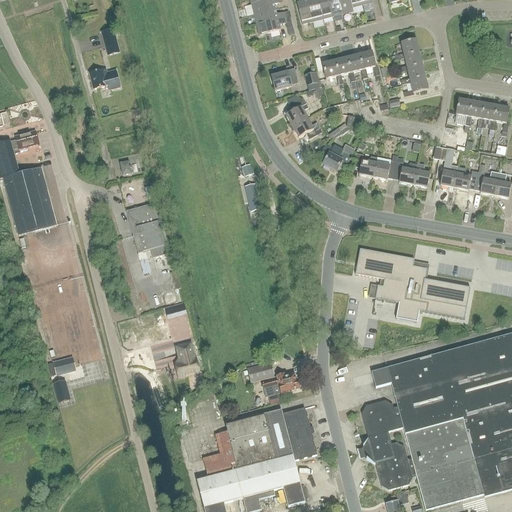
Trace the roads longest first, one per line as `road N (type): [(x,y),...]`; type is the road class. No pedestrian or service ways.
road 1 (unclassified): [(156,511),(72,182),(54,127),(0,24)]
road 2 (unclassified): [(355,511),(321,361),(329,257),(344,210)]
road 3 (tertiary): [(240,63),(270,150),(304,189),(344,210)]
road 4 (tertiary): [(344,210),(511,242)]
road 5 (residential): [(435,14),(301,47)]
road 6 (residential): [(435,14),(450,79),(511,92)]
